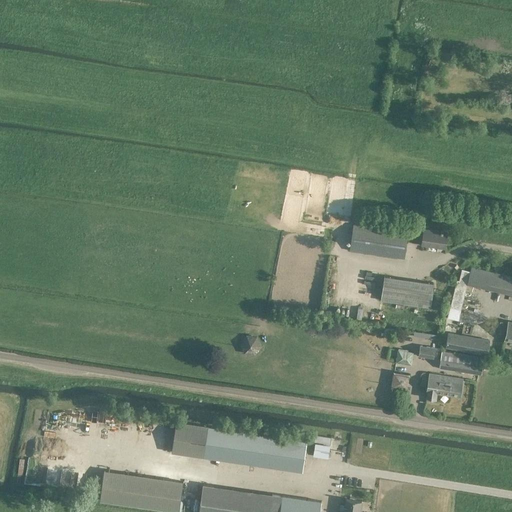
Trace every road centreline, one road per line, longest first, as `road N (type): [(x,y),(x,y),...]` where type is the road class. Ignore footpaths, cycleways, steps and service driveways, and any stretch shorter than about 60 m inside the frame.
road 1 (unclassified): [(0,357),(511,433)]
road 2 (unknown): [(511,252),(471,246),(424,264),(372,263)]
